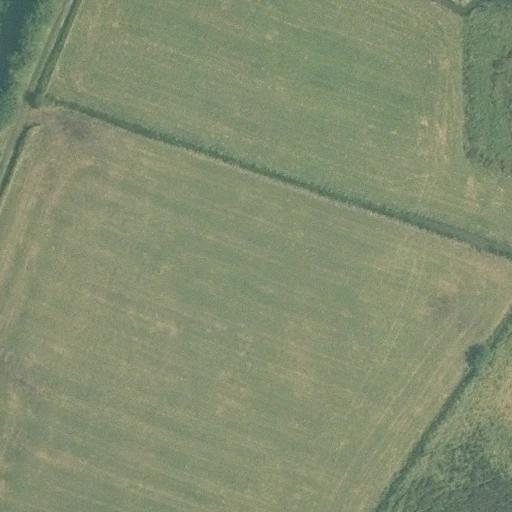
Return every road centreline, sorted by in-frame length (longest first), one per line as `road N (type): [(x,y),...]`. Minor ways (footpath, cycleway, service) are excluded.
road 1 (track): [(0,174),(23,113),(511,279)]
road 2 (track): [(23,113),(66,0)]
